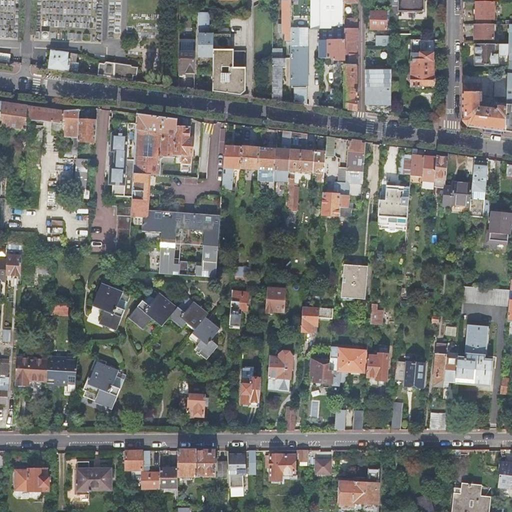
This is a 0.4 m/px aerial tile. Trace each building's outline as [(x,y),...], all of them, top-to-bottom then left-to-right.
[(290,0),(291,4),(291,28),(308,27),(308,28),(320,29),(320,28),(319,0),(290,0)] [(319,0),(320,28),(322,28),(330,28),(330,26),(337,26),(342,26),(342,0),(319,0)] [(392,0),(392,11),(392,14),(398,14),(399,11),(424,12),(423,0),(392,0)] [(494,2),(476,2),(476,24),(490,25),(490,19),(494,19),(494,2)] [(291,28),(291,4),(283,4),(283,34),(291,34),(291,28)] [(392,11),(386,11),(371,11),(370,29),(387,29),(387,13),(389,13),(389,15),(392,15),(392,14),(392,11)] [(213,56),(214,34),(208,33),(208,13),(198,13),(198,56),(213,56)] [(357,18),(344,18),(344,26),(344,28),(357,28),(357,18)] [(500,25),(490,25),(476,24),(474,24),(475,39),(493,39),(493,29),(496,29),(496,27),(500,27),(500,25)] [(330,28),(322,28),(322,37),(325,35),(337,35),(337,26),(330,26),(330,28)] [(291,28),(291,34),(291,85),(294,85),(294,102),(301,103),(307,104),(308,28),(308,27),(291,28)] [(344,28),(344,40),(344,55),(349,55),(357,55),(357,28),(344,28)] [(272,29),(271,99),(282,100),(282,67),(285,67),(285,38),(278,38),(278,29),(272,29)] [(213,58),(213,90),(242,94),(246,90),(246,67),(234,67),(234,49),(230,49),(230,34),(214,33),(214,34),(213,56),(213,58)] [(328,40),(319,40),(319,58),(333,58),(334,60),(344,60),(344,55),(344,40),(334,40),(334,36),(329,36),(328,40)] [(377,36),(377,45),(392,45),(392,36),(377,36)] [(434,40),(421,40),(411,40),(411,62),(412,63),(412,72),(408,75),(408,80),(410,82),(411,82),(411,87),(420,87),(420,90),(433,91),(434,60),(433,60),(433,53),(434,53),(434,40)] [(508,55),(508,44),(504,44),(500,44),(475,44),(475,66),(498,66),(498,55),(508,55)] [(51,51),(49,67),(84,72),(85,68),(78,67),(79,63),(70,62),(70,59),(73,59),(73,56),(77,57),(77,54),(68,53),(51,51)] [(0,52),(0,60),(8,62),(9,54),(0,52)] [(195,52),(179,52),(179,73),(195,74),(195,52)] [(344,65),(344,109),(350,110),(357,111),(357,55),(349,55),(349,65),(344,65)] [(98,74),(115,77),(115,63),(107,62),(105,64),(99,63),(98,74)] [(115,63),(115,77),(134,79),(134,75),(138,75),(138,66),(133,66),(133,65),(115,63)] [(365,70),(365,112),(375,113),(388,115),(391,115),(392,70),(365,70)] [(505,132),(506,104),(507,74),(493,74),(493,97),(501,97),(501,104),(497,104),(497,107),(490,106),(490,104),(485,104),(484,106),(480,105),(480,85),(463,84),(463,118),(466,122),(469,127),(483,129),(492,130),(505,132)] [(2,101),(0,124),(0,126),(29,130),(30,119),(29,119),(30,119),(30,106),(27,105),(16,104),(2,101)] [(62,110),(30,106),(30,119),(43,121),(51,122),(50,135),(61,136),(61,123),(62,110)] [(79,109),(62,110),(61,123),(65,123),(64,136),(75,137),(74,142),(77,142),(77,140),(78,119),(79,109)] [(98,110),(82,109),(81,117),(98,117),(98,110)] [(154,116),(137,113),(136,123),(136,129),(162,132),(160,162),(174,163),(175,157),(177,119),(171,118),(164,117),(154,116)] [(191,118),(178,117),(177,119),(175,157),(177,157),(178,154),(181,155),(180,162),(189,163),(190,155),(192,155),(193,139),(189,138),(189,128),(190,128),(191,118)] [(43,121),(30,119),(29,119),(30,119),(29,130),(26,188),(39,189),(43,121)] [(96,121),(78,119),(77,140),(95,142),(96,121)] [(136,129),(136,123),(116,122),(115,134),(111,134),(110,152),(114,152),(113,167),(109,167),(108,185),(112,185),(112,195),(132,197),(133,173),(136,129)] [(162,132),(136,129),(133,173),(148,174),(149,175),(159,175),(160,162),(162,132)] [(281,149),(276,149),(275,170),(280,170),(280,181),(287,182),(291,131),(287,131),(283,130),(281,149)] [(299,133),(291,131),(287,182),(285,210),(291,211),(294,171),(313,173),(315,151),(306,151),(308,134),(299,133)] [(325,152),(323,181),(323,186),(325,186),(326,181),(329,181),(332,176),(334,137),(326,136),(325,152)] [(346,170),(363,171),(366,141),(361,141),(353,140),(349,140),(346,167),(346,170)] [(234,169),(240,169),(240,168),(242,147),(225,145),(222,178),(222,188),(227,188),(232,189),(234,169)] [(259,148),(242,147),(240,168),(258,169),(259,148)] [(276,149),(259,148),(258,169),(275,171),(275,170),(276,149)] [(417,149),(412,148),(412,156),(410,174),(422,176),(424,157),(416,156),(417,149)] [(315,151),(313,173),(319,173),(318,181),(323,181),(325,152),(315,151)] [(410,174),(412,156),(398,154),(397,173),(410,174)] [(422,176),(422,180),(434,181),(436,158),(424,157),(422,176)] [(434,181),(434,184),(445,185),(448,158),(436,157),(436,158),(434,181)] [(488,159),(474,157),(472,185),(470,206),(469,216),(483,218),(484,217),(488,217),(490,200),(485,200),(488,159)] [(87,159),(76,159),(74,196),(84,197),(87,159)] [(346,170),(346,167),(339,167),(338,182),(345,182),(346,177),(346,170)] [(363,171),(346,170),(346,177),(363,178),(363,171)] [(133,173),(132,197),(131,206),(131,215),(144,215),(143,230),(162,231),(159,273),(172,274),(173,259),(176,228),(177,212),(146,210),(148,174),(133,173)] [(445,187),(443,206),(451,206),(452,204),(470,206),(472,185),(453,183),(453,188),(445,187)] [(386,201),(380,200),(378,224),(387,225),(387,229),(397,229),(398,226),(406,226),(409,188),(387,186),(386,201)] [(222,188),(220,206),(231,207),(232,194),(227,193),(227,188),(222,188)] [(329,215),(339,216),(340,207),(341,194),(323,193),(320,224),(329,224),(330,217),(329,215)] [(341,194),(340,207),(347,208),(348,195),(345,195),(341,194)] [(131,215),(131,206),(116,205),(115,215),(118,215),(115,254),(128,255),(131,215)] [(177,212),(176,228),(204,230),(202,261),(200,276),(215,277),(220,215),(177,212)] [(511,214),(492,212),(490,232),(488,231),(487,242),(507,244),(508,233),(510,234),(511,223),(511,214)] [(9,231),(8,235),(8,244),(14,245),(19,245),(22,245),(23,232),(9,231)] [(36,233),(23,232),(22,245),(36,246),(36,233)] [(8,244),(7,262),(6,273),(10,273),(10,274),(21,275),(22,255),(13,254),(14,245),(8,244)] [(173,259),(172,274),(200,276),(202,261),(173,259)] [(233,266),(233,269),(233,275),(250,276),(251,268),(233,266)] [(344,267),(342,296),(365,298),(367,268),(344,267)] [(19,288),(19,277),(7,277),(7,288),(19,288)] [(267,288),(265,310),(283,311),(285,290),(274,289),(274,287),(270,286),(269,289),(267,288)] [(510,291),(464,286),(462,301),(509,305),(510,296),(510,291)] [(116,308),(119,301),(121,293),(116,291),(115,293),(112,292),(112,290),(107,288),(107,290),(99,287),(92,308),(102,311),(98,323),(102,325),(101,327),(107,329),(108,327),(115,330),(122,310),(116,308)] [(235,291),(232,291),(229,324),(238,325),(240,322),(241,309),(248,310),(249,292),(240,291),(240,294),(234,294),(235,291)] [(144,305),(140,301),(127,318),(141,328),(149,318),(159,325),(166,315),(181,327),(184,323),(191,329),(189,333),(199,340),(192,349),(205,359),(215,345),(209,340),(218,327),(216,325),(215,326),(212,324),(213,323),(208,319),(207,320),(201,315),(203,313),(197,307),(193,303),(192,304),(189,301),(189,300),(186,298),(184,300),(177,309),(171,304),(170,306),(164,302),(165,301),(160,297),(160,298),(157,296),(157,295),(154,292),(149,298),(144,305)] [(144,295),(140,301),(144,305),(149,298),(144,295)] [(177,309),(184,300),(178,295),(171,304),(177,309)] [(125,303),(119,301),(116,308),(122,310),(125,303)] [(51,304),(50,312),(50,315),(68,316),(68,305),(51,304)] [(372,304),(371,323),(381,324),(382,311),(376,311),(377,304),(372,304)] [(303,307),(302,328),(301,331),(313,332),(314,325),(317,326),(319,308),(314,308),(303,307)] [(439,317),(433,316),(431,335),(437,336),(439,317)] [(458,357),(457,359),(456,383),(491,386),(493,361),(485,360),(488,326),(469,325),(466,358),(458,357)] [(456,328),(447,327),(446,335),(456,336),(456,328)] [(12,342),(12,329),(3,329),(3,342),(12,342)] [(446,358),(448,344),(441,343),(439,354),(436,353),(433,386),(444,387),(446,358)] [(330,346),(330,350),(329,358),(339,359),(338,371),(340,371),(349,372),(364,372),(366,351),(340,349),(340,347),(330,346)] [(270,357),(268,378),(291,380),(292,356),(290,351),(282,350),(279,354),(278,357),(270,357)] [(47,358),(47,362),(46,384),(46,390),(54,390),(55,382),(64,383),(64,394),(75,394),(77,352),(66,351),(66,359),(47,358)] [(378,356),(368,355),(366,377),(377,378),(376,380),(386,381),(388,355),(378,354),(378,356)] [(457,359),(446,358),(444,387),(448,387),(448,382),(456,383),(457,359)] [(1,359),(0,367),(8,368),(8,360),(1,359)] [(329,370),(329,360),(312,359),(310,375),(313,376),(313,382),(331,383),(330,386),(339,386),(340,371),(338,371),(331,370),(329,370)] [(16,360),(14,388),(28,389),(28,383),(46,384),(47,362),(16,360)] [(399,383),(404,383),(404,386),(423,388),(425,364),(406,362),(405,374),(400,373),(399,383)] [(103,368),(95,366),(87,387),(98,391),(95,402),(98,403),(97,405),(102,407),(103,405),(113,408),(119,390),(111,387),(114,378),(116,371),(112,370),(112,371),(108,370),(108,369),(103,367),(103,368)] [(259,401),(261,379),(251,378),(251,376),(243,375),(241,403),(249,404),(250,400),(259,401)] [(0,377),(0,402),(5,403),(6,391),(7,391),(8,377),(5,377),(5,378),(0,377)] [(122,381),(114,378),(111,387),(119,390),(122,381)] [(502,378),(500,393),(507,393),(509,378),(502,378)] [(187,394),(186,415),(204,416),(204,406),(204,398),(204,397),(204,395),(187,394)] [(311,400),(310,417),(318,417),(319,401),(311,400)] [(287,407),(285,430),(289,430),(294,430),(296,407),(287,407)] [(354,410),(353,430),(362,430),(364,411),(354,410)] [(430,412),(429,429),(438,429),(439,413),(430,412)] [(392,413),(391,430),(399,430),(401,414),(392,413)] [(439,413),(438,429),(445,429),(447,413),(439,413)] [(337,414),(335,430),(344,430),(346,415),(337,414)] [(308,449),(300,449),(300,464),(307,464),(307,461),(308,460),(308,449)] [(308,460),(308,465),(316,465),(316,473),(331,473),(331,470),(336,470),(336,468),(337,468),(337,467),(338,467),(338,466),(338,465),(338,464),(338,463),(338,462),(337,462),(336,461),(336,460),(334,460),(334,449),(317,449),(308,449),(308,460)] [(150,465),(150,450),(126,450),(126,452),(123,452),(123,459),(126,459),(126,469),(133,469),(133,475),(142,475),(142,488),(159,488),(160,473),(150,473),(150,465)] [(215,450),(178,450),(178,468),(177,475),(215,475),(215,450)] [(235,452),(229,452),(229,487),(243,487),(243,474),(245,474),(245,453),(235,453),(235,452)] [(270,456),(267,456),(268,466),(270,466),(270,478),(273,478),(273,481),(279,481),(279,478),(282,478),(282,473),(294,473),(294,456),(282,455),(282,454),(270,454),(270,456)] [(78,485),(76,485),(76,493),(90,493),(90,489),(111,489),(111,468),(89,468),(89,461),(77,461),(78,485)] [(226,461),(217,461),(218,475),(226,475),(226,461)] [(511,463),(500,462),(498,487),(511,488),(511,463)] [(46,468),(28,468),(28,469),(15,469),(15,481),(15,488),(13,488),(12,493),(14,495),(16,497),(19,497),(36,497),(39,494),(40,493),(40,489),(42,489),(48,489),(48,476),(46,476),(46,468)] [(160,473),(159,488),(177,489),(177,475),(178,468),(160,468),(160,473)] [(377,503),(379,469),(369,468),(368,477),(354,476),(354,479),(341,478),(339,504),(355,505),(355,502),(377,503)] [(454,482),(451,511),(488,511),(490,496),(480,495),(481,485),(454,482)] [(430,493),(422,495),(426,511),(428,511),(434,511),(430,493)] [(426,511),(422,495),(417,497),(420,511),(426,511)]
